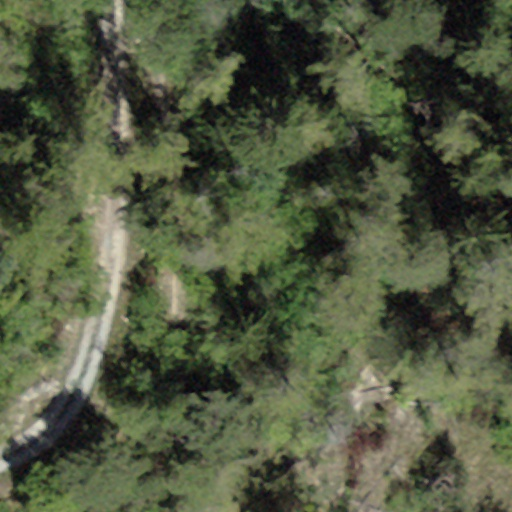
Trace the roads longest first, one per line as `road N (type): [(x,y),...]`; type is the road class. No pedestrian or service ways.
road 1 (track): [(148,511),(192,337),(169,100),(127,0)]
road 2 (track): [(0,467),(30,462),(78,421),(115,353),(133,191),(118,0)]
